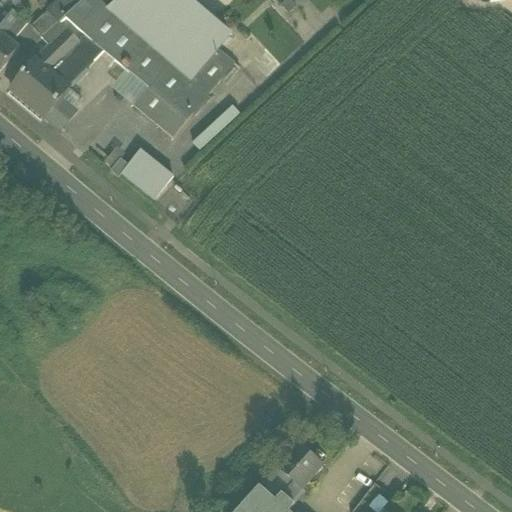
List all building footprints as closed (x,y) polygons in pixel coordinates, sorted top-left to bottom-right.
[(0,0),(0,8),(3,11),(6,8),(18,18),(24,11),(18,0),(0,0)] [(64,0),(31,29),(41,40),(43,37),(85,0),(64,0)] [(134,110),(156,128),(194,83),(143,39),(108,9),(118,0),(85,0),(43,37),(41,40),(49,48),(36,61),(69,88),(104,53),(126,72),(149,92),(134,110)] [(183,0),(118,0),(108,9),(143,39),(194,83),(219,53),(217,52),(229,39),(183,0)] [(0,14),(0,34),(3,37),(19,18),(18,18),(6,8),(3,11),(0,14)] [(0,72),(19,50),(3,37),(0,34),(0,72)] [(219,53),(194,83),(156,128),(172,141),(233,66),(233,65),(219,53)] [(11,91),(44,118),(45,118),(59,101),(68,90),(69,88),(36,61),(11,91)] [(111,91),(134,110),(149,92),(126,72),(111,91)] [(81,101),(68,90),(59,101),(72,112),(81,101)] [(45,118),(60,130),(74,114),(72,112),(59,101),(45,118)] [(232,108),(193,145),(201,154),(240,117),(232,108)] [(122,176),(153,203),(172,179),(140,153),(129,168),(122,176)] [(111,173),(119,180),(122,176),(129,168),(121,162),(111,173)] [(259,489),(275,504),(282,497),(294,484),(302,491),(322,469),(297,446),(277,469),(259,489)] [(306,495),(302,491),(294,484),(282,497),(294,508),(306,495)] [(284,511),(275,504),(259,489),(238,511),(284,511)] [(290,511),(294,508),(282,497),(275,504),(284,511),(290,511)]
